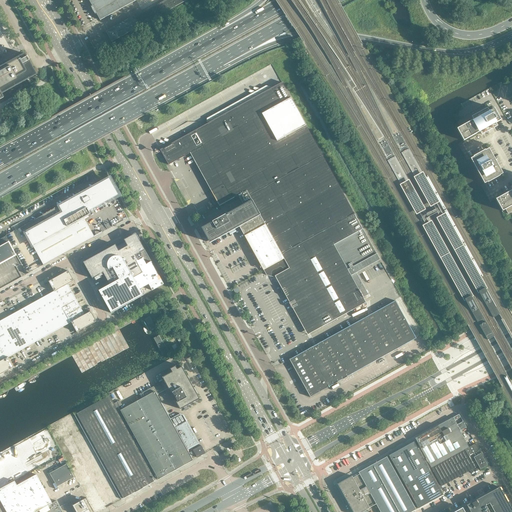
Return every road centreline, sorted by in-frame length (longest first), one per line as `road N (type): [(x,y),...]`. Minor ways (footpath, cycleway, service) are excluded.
road 1 (motorway): [(215,61),(299,36),(460,51),(511,32)]
road 2 (primary): [(151,213),(283,457)]
road 3 (primary): [(294,451),(159,210)]
road 4 (motorway): [(224,36),(0,160)]
road 5 (motorway): [(0,180),(215,61)]
road 6 (primary): [(31,0),(151,213)]
road 7 (primary): [(159,210),(46,0)]
road 8 (unknown): [(156,490),(109,402),(90,421),(126,506)]
road 9 (unclassified): [(500,473),(462,407),(337,474)]
road 10 (unclassified): [(72,257),(104,324),(0,383)]
road 11 (secondary): [(433,376),(294,451)]
road 12 (secondary): [(300,462),(437,385)]
road 13 (motorway): [(215,61),(327,0)]
